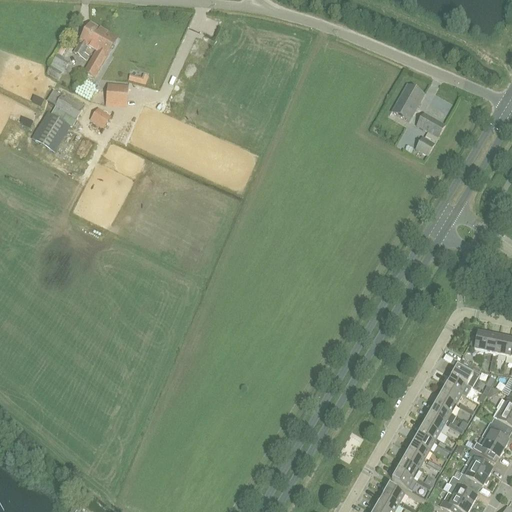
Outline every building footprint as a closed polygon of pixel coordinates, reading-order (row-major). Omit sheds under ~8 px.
[(93,51),(103,33),(90,25),(80,43),(73,54),(85,61),(88,56),(84,54),(88,48),(93,51)] [(103,33),(93,51),(96,53),(84,73),(94,79),(105,62),(117,41),(103,33)] [(69,63),(61,58),(63,55),(59,53),(53,63),(65,70),(69,63)] [(58,81),(62,75),(50,68),(47,74),(58,81)] [(108,87),(106,107),(126,108),(128,88),(108,87)] [(409,124),(424,96),(407,87),(392,114),(409,124)] [(48,104),(56,108),(51,116),(48,114),(31,141),(55,155),(58,149),(60,151),(72,128),(83,110),(55,93),(48,104)] [(89,122),(103,131),(111,118),(98,110),(89,122)] [(424,115),(416,128),(438,140),(445,127),(424,115)] [(422,139),(415,151),(428,158),(434,146),(422,139)] [(485,354),(489,336),(478,334),(476,343),(472,342),(468,350),(474,351),(474,352),(485,354)] [(495,356),(499,338),(489,336),(485,354),(495,356)] [(506,358),(510,340),(499,338),(495,356),(506,358)] [(473,373),(471,376),(457,368),(452,378),(467,387),(472,390),(480,377),(473,373)] [(462,396),(467,387),(452,378),(446,387),(462,396)] [(456,406),(462,396),(446,387),(441,397),(456,406)] [(482,396),(486,398),(491,390),(487,388),(482,396)] [(451,415),(456,406),(441,397),(435,406),(451,415)] [(511,400),(507,398),(504,403),(502,402),(497,410),(498,411),(511,419),(511,400)] [(446,425),(451,415),(435,406),(430,416),(446,425)] [(511,430),(511,419),(498,411),(493,420),(494,420),(491,426),(506,434),(509,429),(511,430)] [(440,434),(446,425),(430,416),(425,425),(440,434)] [(435,443),(440,434),(425,425),(419,434),(435,443)] [(506,434),(491,426),(490,425),(482,439),(486,442),(504,452),(509,443),(503,440),(506,434)] [(429,453),(435,443),(419,434),(414,444),(429,453)] [(504,452),(486,442),(482,439),(474,453),(487,461),(490,455),(499,460),(504,452)] [(466,448),(474,453),(476,448),(468,443),(466,448)] [(424,462),(429,453),(414,444),(409,453),(424,462)] [(487,461),(474,453),(471,452),(468,458),(470,459),(465,467),(491,482),(491,481),(489,480),(494,472),(487,468),(490,462),(487,461)] [(419,471),(424,462),(409,453),(403,462),(419,471)] [(413,481),(419,471),(403,462),(401,466),(399,465),(396,471),(398,472),(413,481)] [(472,483),(483,489),(484,489),(486,486),(488,487),(491,482),(465,467),(460,475),(462,476),(459,482),(469,488),(472,483)] [(398,472),(392,481),(411,492),(417,483),(413,481),(398,472)] [(466,493),(469,488),(459,482),(456,488),(453,486),(448,495),(454,498),(472,508),(477,499),(466,493)] [(384,496),(399,505),(405,496),(389,487),(384,496)] [(469,511),(472,508),(454,498),(448,495),(440,509),(445,511),(469,511)] [(389,511),(395,511),(399,505),(384,496),(378,506),(389,511)]
